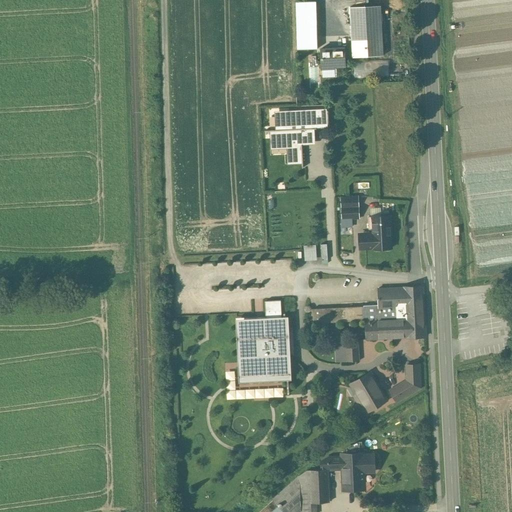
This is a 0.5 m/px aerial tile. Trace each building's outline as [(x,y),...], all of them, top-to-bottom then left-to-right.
[(381,5),(349,7),(352,58),(384,56),(381,5)] [(312,45),(312,30),(294,30),(294,45),(312,45)] [(345,46),(320,48),(321,71),(336,70),(336,67),(346,67),(345,46)] [(388,77),(388,60),(354,60),(354,76),(388,77)] [(320,121),(319,111),(277,113),(278,130),(272,130),(273,147),(288,146),(289,162),(302,161),(301,139),(307,139),(306,129),(314,128),(314,121),(320,121)] [(358,197),(340,198),(341,207),(359,206),(358,197)] [(359,206),(341,207),(341,219),(360,218),(359,206)] [(390,216),(368,217),(369,230),(372,229),(373,234),(363,234),(359,238),(360,248),(373,248),(373,249),(391,248),(390,216)] [(315,259),(315,244),(303,244),(304,259),(315,259)] [(423,286),(378,289),(378,305),(364,305),(364,306),(364,321),(364,322),(366,321),(366,339),(425,337),(423,286)] [(364,321),(364,306),(313,309),(313,323),(364,321)] [(291,379),(288,317),(235,320),(239,382),(291,379)] [(358,340),(335,342),(336,362),(359,361),(358,340)] [(407,381),(413,392),(420,388),(419,365),(406,365),(407,381)] [(386,400),(370,373),(351,384),(357,394),(356,395),(356,398),(358,401),(360,402),(362,401),(368,411),(386,400)] [(407,381),(390,390),(397,402),(413,392),(407,381)] [(365,450),(339,451),(339,454),(328,454),(320,459),(321,470),(328,469),(340,469),(341,490),(366,489),(366,473),(374,473),(373,452),(365,453),(365,450)] [(330,501),(328,469),(305,470),(272,500),(277,506),(283,511),(298,511),(300,511),(317,511),(317,502),(330,501)]
